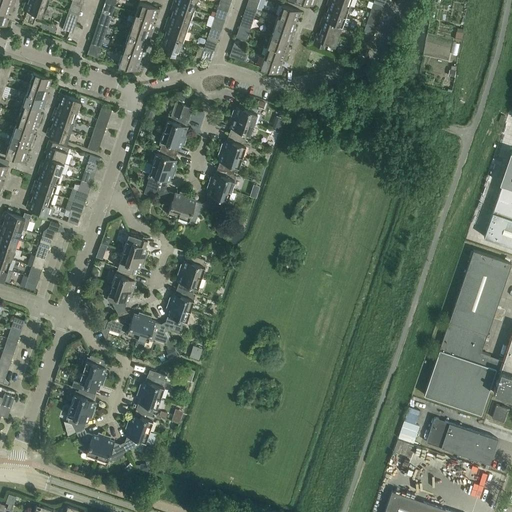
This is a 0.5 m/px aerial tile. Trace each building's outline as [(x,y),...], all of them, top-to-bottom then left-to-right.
[(0,0),(0,12),(6,14),(7,10),(11,12),(14,5),(0,0)] [(23,9),(27,11),(44,16),(47,6),(31,0),(29,4),(25,2),(23,9)] [(173,0),(173,2),(193,9),(196,0),(173,0)] [(330,6),(329,10),(345,16),(349,5),(333,0),(328,0),(326,5),(330,6)] [(139,2),(136,13),(153,18),(154,14),(158,16),(160,9),(139,2)] [(175,10),(174,14),(190,19),(193,9),(173,2),(171,9),(175,10)] [(281,5),(278,15),(294,21),(296,17),(300,18),(302,12),(281,5)] [(218,6),(214,16),(225,20),(228,9),(218,6)] [(371,8),(370,12),(380,16),(382,11),(371,8)] [(324,12),(322,19),(342,26),(345,16),(329,10),(328,14),(324,12)] [(0,12),(0,24),(6,26),(9,20),(5,18),(6,14),(0,12)] [(136,13),(132,23),(153,30),(155,24),(151,22),(153,18),(136,13)] [(168,16),(166,23),(186,30),(190,19),(174,14),(172,18),(168,16)] [(278,15),(274,25),(295,32),(297,26),(293,25),(294,21),(278,15)] [(214,16),(211,27),(221,30),(225,20),(214,16)] [(63,29),(70,31),(73,33),(76,23),(66,19),(63,29)] [(323,27),(322,30),(339,36),(342,26),(322,19),(319,25),(323,27)] [(132,23),(129,33),(145,39),(147,35),(151,36),(153,30),(132,23)] [(168,31),(167,34),(183,40),(186,30),(166,23),(164,29),(168,31)] [(271,36),(287,41),(289,37),(293,39),(295,32),(274,25),(271,36)] [(211,27),(208,37),(218,40),(221,30),(211,27)] [(363,33),(373,36),(375,32),(362,28),(360,29),(359,32),(363,33)] [(335,47),(339,36),(322,30),(321,34),(317,33),(313,45),(324,49),(326,44),(335,47)] [(129,33),(125,43),(146,50),(148,44),(144,43),(145,39),(129,33)] [(161,37),(157,49),(175,55),(177,50),(179,51),(183,40),(167,34),(165,38),(161,37)] [(271,36),(267,46),(288,53),(290,47),(286,45),(287,41),(271,36)] [(206,41),(204,47),(214,51),(214,50),(216,45),(206,41)] [(125,43),(122,54),(139,59),(140,55),(144,57),(146,50),(125,43)] [(267,46),(264,56),(280,62),(282,58),(286,59),(288,53),(267,46)] [(200,58),(202,59),(211,62),(214,51),(204,47),(200,58)] [(366,57),(367,53),(357,50),(356,54),(358,55),(356,59),(365,62),(366,57)] [(122,54),(118,64),(139,71),(141,65),(137,63),(139,59),(122,54)] [(264,56),(260,67),(281,74),(283,67),(279,66),(280,62),(264,56)] [(1,66),(0,68),(0,72),(9,76),(11,69),(1,66)] [(0,72),(0,79),(7,82),(9,76),(0,72)] [(33,72),(30,83),(46,88),(48,84),(52,86),(54,79),(33,72)] [(30,83),(26,93),(47,100),(49,94),(45,92),(46,88),(30,83)] [(184,91),(176,91),(176,99),(185,98),(184,91)] [(26,93),(23,103),(39,109),(41,105),(45,106),(47,100),(26,93)] [(62,101),(60,105),(77,110),(81,100),(60,93),(58,99),(62,101)] [(233,109),(231,115),(253,123),(258,108),(256,108),(257,105),(240,100),(237,110),(233,109)] [(169,115),(164,130),(186,137),(188,131),(185,130),(188,120),(189,120),(193,108),(183,105),(183,104),(175,102),(171,114),(171,116),(169,115)] [(23,103),(19,113),(40,120),(42,114),(38,113),(39,109),(23,103)] [(55,107),(53,113),(74,120),(77,110),(60,105),(59,109),(55,107)] [(19,113),(16,124),(32,129),(34,126),(38,127),(40,120),(19,113)] [(55,121),(54,125),(70,131),(74,120),(53,113),(51,120),(55,121)] [(232,123),(229,133),(246,139),(246,137),(249,138),(253,123),(231,115),(229,122),(232,123)] [(16,124),(12,134),(33,141),(35,135),(31,133),(32,129),(16,124)] [(48,128),(46,134),(67,141),(70,131),(54,125),(52,129),(48,128)] [(161,145),(160,147),(177,153),(180,142),(184,144),(186,137),(164,130),(159,144),(161,145)] [(222,142),(219,149),(242,156),(247,142),(245,141),(246,139),(229,133),(225,144),(222,142)] [(12,134),(9,144),(25,150),(27,146),(31,147),(33,141),(12,134)] [(49,153),(47,157),(64,162),(69,147),(49,140),(45,152),(49,153)] [(9,144),(5,155),(26,162),(28,155),(24,154),(25,150),(9,144)] [(157,148),(152,163),(175,171),(177,164),(173,163),(177,153),(160,147),(160,149),(157,148)] [(221,157),(218,166),(234,172),(235,170),(237,171),(242,156),(219,149),(217,155),(221,157)] [(502,183),(484,236),(511,245),(511,151),(510,151),(500,182),(502,183)] [(90,154),(88,159),(98,162),(100,157),(96,156),(91,154),(90,154)] [(42,160),(40,166),(60,173),(64,162),(47,157),(46,161),(42,160)] [(0,163),(0,175),(1,175),(2,172),(6,173),(8,166),(0,163)] [(175,171),(152,163),(149,174),(147,178),(150,179),(149,181),(153,182),(157,190),(165,186),(169,176),(173,177),(175,171)] [(42,174),(40,178),(57,183),(60,173),(40,166),(38,173),(42,174)] [(211,176),(208,182),(231,190),(236,175),(234,174),(234,172),(218,166),(214,177),(211,176)] [(85,169),(83,175),(93,179),(95,173),(85,169)] [(83,175),(81,180),(92,183),(93,179),(83,175)] [(35,180),(33,187),(53,193),(57,183),(40,178),(39,181),(35,180)] [(226,205),(231,190),(208,182),(206,189),(210,190),(206,200),(210,208),(218,204),(223,206),(224,204),(226,205)] [(134,186),(131,187),(133,191),(136,198),(141,195),(139,189),(134,186)] [(35,194),(34,198),(50,204),(53,193),(33,187),(31,193),(35,194)] [(164,211),(178,216),(186,193),(180,191),(178,195),(168,191),(160,195),(164,203),(162,208),(164,208),(164,211)] [(186,193),(178,216),(193,221),(194,218),(196,219),(198,215),(206,211),(202,203),(191,199),(192,195),(186,193)] [(76,196),(74,200),(84,204),(86,199),(76,196)] [(28,201),(26,207),(51,216),(54,207),(49,205),(50,204),(34,198),(32,202),(28,201)] [(74,200),(71,211),(81,214),(84,204),(74,200)] [(6,219),(5,223),(21,228),(25,217),(5,211),(2,217),(6,219)] [(71,211),(67,221),(77,225),(81,214),(71,211)] [(0,225),(0,232),(18,238),(21,228),(5,223),(4,227),(0,225)] [(44,228),(42,235),(52,238),(55,232),(44,228)] [(0,243),(14,248),(18,238),(0,232),(0,243)] [(129,233),(123,250),(145,258),(148,252),(144,250),(148,240),(129,233)] [(101,242),(98,250),(105,252),(108,245),(101,242)] [(0,255),(11,259),(11,257),(12,257),(13,256),(15,252),(14,251),(14,250),(14,248),(0,243),(0,255)] [(439,349),(424,394),(481,413),(489,388),(493,390),(511,396),(511,334),(503,360),(490,355),(481,352),(487,332),(511,262),(473,249),(449,320),(439,349)] [(120,266),(119,268),(136,274),(140,263),(143,264),(145,258),(123,250),(118,265),(120,266)] [(181,263),(179,269),(201,277),(206,262),(204,261),(205,259),(189,254),(185,264),(181,263)] [(0,266),(7,269),(11,259),(0,255),(0,266)] [(117,269),(111,284),(134,291),(137,285),(133,284),(136,274),(119,268),(119,270),(117,269)] [(30,269),(28,276),(39,279),(41,273),(30,269)] [(92,269),(90,276),(96,278),(99,271),(92,269)] [(181,277),(177,287),(193,293),(194,291),(196,292),(201,277),(179,269),(176,276),(181,277)] [(28,276),(26,283),(36,286),(39,279),(28,276)] [(132,298),(134,291),(111,284),(106,298),(109,299),(108,301),(113,303),(117,311),(125,307),(128,296),(132,298)] [(170,296),(168,303),(190,311),(195,296),(193,295),(193,293),(177,287),(174,298),(170,296)] [(185,325),(190,311),(168,303),(165,309),(169,310),(166,321),(170,329),(180,333),(183,324),(185,325)] [(123,334),(124,332),(137,336),(145,313),(139,311),(138,315),(127,312),(119,315),(108,321),(106,328),(123,334)] [(145,313),(137,336),(152,341),(153,339),(155,340),(166,343),(168,337),(165,331),(161,323),(150,320),(152,316),(145,313)] [(81,338),(74,341),(76,345),(76,346),(77,346),(83,343),(81,339),(81,338)] [(169,347),(166,349),(166,350),(168,353),(166,354),(168,358),(177,354),(175,350),(176,349),(174,345),(169,348),(169,347)] [(193,345),(190,356),(199,359),(201,354),(203,348),(202,348),(193,345)] [(2,353),(1,358),(11,361),(12,357),(2,353)] [(87,356),(82,371),(105,379),(107,372),(103,371),(107,360),(90,355),(89,357),(87,356)] [(188,367),(184,378),(190,380),(194,369),(188,367)] [(79,388),(95,394),(99,383),(103,385),(105,379),(82,371),(78,381),(74,380),(72,386),(79,388)] [(140,383),(138,390),(160,398),(166,383),(166,381),(164,380),(166,375),(155,371),(154,376),(148,374),(144,385),(140,383)] [(76,389),(71,404),(94,412),(96,405),(92,404),(95,394),(79,388),(78,390),(76,389)] [(140,397),(136,408),(153,413),(153,411),(156,412),(160,398),(138,390),(136,396),(140,397)] [(91,418),(94,412),(71,404),(66,419),(68,419),(67,422),(72,423),(76,431),(84,427),(87,417),(91,418)] [(503,421),(508,408),(496,404),(492,417),(503,421)] [(129,417),(127,423),(149,431),(154,416),(152,415),(153,413),(136,408),(133,418),(129,417)] [(434,417),(426,441),(439,446),(489,463),(498,438),(447,421),(434,417)] [(404,420),(398,437),(413,442),(419,425),(404,420)] [(144,445),(149,431),(127,423),(125,429),(128,431),(125,441),(129,449),(137,445),(141,447),(142,445),(144,445)] [(82,452),(97,457),(98,452),(105,434),(98,432),(97,436),(86,432),(78,436),(82,444),(80,448),(83,449),(82,452)] [(98,452),(97,457),(111,462),(112,459),(114,460),(116,456),(124,452),(120,444),(110,440),(111,436),(105,434),(98,452)] [(414,458),(408,475),(420,479),(426,462),(414,458)] [(130,462),(124,468),(125,469),(129,473),(134,468),(133,466),(134,465),(130,462)] [(456,511),(392,490),(384,511),(456,511)] [(16,496),(9,494),(6,503),(9,504),(13,505),(16,496)] [(37,503),(33,511),(52,511),(53,509),(37,503)]
